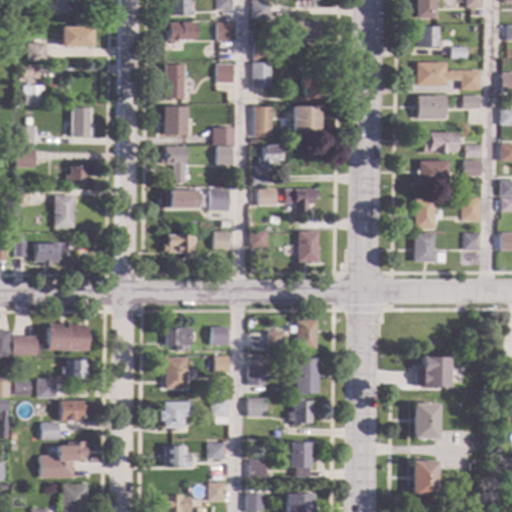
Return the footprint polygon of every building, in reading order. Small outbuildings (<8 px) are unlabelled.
[(187,0),(187,12),(189,12),(189,16),(166,16),(166,0),(187,0)] [(229,0),(229,10),(213,10),(213,0),(229,0)] [(433,0),(433,19),(413,19),(413,0),(433,0)] [(478,0),(478,9),(462,9),(462,0),(478,0)] [(50,13),(35,14),(34,2),(50,2),(50,13)] [(267,20),(249,20),(249,4),(267,4),(267,20)] [(317,40),(292,39),(293,23),(317,23),(317,40)] [(191,41),(164,40),(164,31),(159,31),(159,24),(192,24),(191,41)] [(231,24),(231,41),(214,41),(214,24),(231,24)] [(511,41),(503,41),(503,26),(511,26),(511,41)] [(89,48),(59,48),(59,28),(88,28),(89,48)] [(435,43),(437,43),(437,48),(413,48),(413,28),(435,28),(435,43)] [(41,45),(44,44),(44,61),(25,62),(25,45),(33,45),(33,39),(41,39),(41,45)] [(267,62),(251,62),(251,44),(267,44),(267,62)] [(462,60),(447,60),(447,49),(462,49),(462,60)] [(268,88),(249,88),(249,64),(268,64),(268,88)] [(442,72),(475,72),(475,91),(457,91),(457,81),(442,81),(442,86),(412,86),(412,64),(442,64),(442,72)] [(37,79),(21,79),(21,66),(36,66),(37,79)] [(180,99),(161,99),(162,66),(180,66),(180,99)] [(230,84),(214,84),(214,66),(230,66),(230,84)] [(511,92),(499,92),(499,76),(511,76),(511,92)] [(310,86),(315,86),(315,100),(292,100),(292,95),(297,95),(297,77),(310,77),(310,86)] [(40,91),(36,91),(37,106),(21,106),(21,87),(40,87),(40,91)] [(441,119),(413,119),(413,97),(441,97),(441,119)] [(475,110),(459,110),(459,97),(475,97),(475,110)] [(184,136),(161,136),(161,107),(183,108),(184,108),(184,136)] [(267,137),(249,137),(250,107),(267,107),(267,137)] [(315,131),(289,131),(289,108),(315,108),(315,131)] [(86,137),(68,137),(68,109),(86,109),(86,137)] [(511,126),(497,126),(497,109),(511,109),(511,126)] [(32,143),(13,144),(13,128),(32,128),(32,143)] [(229,146),(209,145),(210,129),(229,129),(229,146)] [(452,153),(420,153),(420,133),(452,133),(452,153)] [(511,162),(497,162),(497,146),(511,146),(511,162)] [(477,159),(462,159),(462,147),(477,147),(477,159)] [(182,184),(170,184),(170,165),(158,165),(158,158),(162,158),(162,148),(182,148),(182,184)] [(228,166),(214,166),(214,148),(229,148),(228,166)] [(274,163),(269,163),(269,169),(259,169),(259,165),(255,165),(255,154),(259,154),(259,148),(275,148),(274,163)] [(32,168),(14,168),(13,151),(31,151),(32,168)] [(444,185),(415,185),(415,162),(444,162),(444,185)] [(477,176),(461,176),(461,162),(477,162),(477,176)] [(82,185),(63,185),(63,176),(67,176),(67,168),(82,167),(82,185)] [(264,186),(249,186),(249,177),(264,177),(264,186)] [(511,197),(497,197),(497,183),(511,183),(511,197)] [(274,206),(253,207),(253,190),(273,190),(274,206)] [(226,191),(225,212),(204,212),(205,191),(226,191)] [(313,199),(309,199),(309,205),(304,205),(304,213),(290,213),(290,205),(281,205),(281,191),(313,191),(313,199)] [(26,206),(11,207),(11,192),(25,192),(26,206)] [(195,209),(161,208),(161,192),(195,192),(195,209)] [(70,229),(51,229),(51,197),(69,197),(70,229)] [(477,222),(458,222),(458,199),(477,199),(477,222)] [(511,213),(497,213),(497,199),(511,199),(511,213)] [(429,229),(410,229),(410,200),(429,200),(429,229)] [(264,249),(246,249),(246,232),(264,232),(264,249)] [(225,251),(210,251),(210,233),(225,233),(225,251)] [(314,263),(294,262),(294,254),(286,254),(286,248),(294,248),(294,234),(314,234),(314,263)] [(429,253),(441,253),(441,263),(410,263),(410,235),(429,235),(429,253)] [(476,251),(460,251),(460,235),(476,235),(476,251)] [(511,252),(498,252),(498,235),(511,235),(511,252)] [(189,259),(180,259),(180,254),(163,254),(163,252),(160,252),(160,245),(164,245),(164,236),(189,236),(189,259)] [(22,257),(12,257),(12,242),(22,242),(22,257)] [(54,263),(47,263),(47,267),(40,267),(40,263),(31,263),(31,245),(54,244),(54,263)] [(312,350),(293,350),(293,334),(287,334),(286,327),(293,327),(293,322),(312,322),(312,350)] [(82,351),(46,352),(45,326),(82,326),(82,351)] [(224,346),(207,346),(207,329),(224,328),(224,346)] [(188,346),(180,346),(180,351),(174,351),(174,347),(163,347),(163,330),(188,329),(188,346)] [(280,346),(265,346),(265,332),(280,332),(280,346)] [(33,357),(7,357),(7,337),(33,337),(33,357)] [(446,358),(445,371),(448,371),(447,381),(446,380),(446,382),(445,382),(445,387),(411,387),(411,371),(416,371),(416,358),(418,358),(418,357),(446,358)] [(225,373),(211,373),(211,358),(225,358),(225,373)] [(183,390),(162,390),(162,359),(183,359),(183,390)] [(313,394),(285,395),(285,380),(290,380),(290,360),(312,360),(313,394)] [(82,379),(64,379),(64,376),(58,376),(58,369),(64,369),(64,362),(82,362),(82,379)] [(261,386),(245,386),(245,368),(261,367),(261,386)] [(53,395),(34,396),(34,381),(52,381),(53,395)] [(27,396),(10,397),(10,383),(27,383),(27,396)] [(262,418),(245,418),(244,399),(262,399),(262,418)] [(225,417),(207,417),(207,401),(225,400),(225,417)] [(299,402),(308,402),(308,410),(310,410),(310,416),(308,416),(308,424),(299,424),(299,427),(290,427),(290,421),(285,421),(285,414),(289,414),(289,400),(299,400),(299,402)] [(82,420),(79,420),(79,422),(57,422),(57,402),(82,402),(82,420)] [(188,418),(180,418),(180,427),(179,427),(179,429),(161,429),(161,421),(157,422),(157,412),(161,412),(161,403),(188,403),(188,418)] [(434,440),(410,440),(410,405),(434,404),(434,440)] [(507,428),(499,428),(499,419),(506,419),(507,428)] [(55,441),(38,441),(38,424),(55,424),(55,441)] [(82,462),(69,462),(69,479),(34,479),(34,457),(54,457),(53,445),(62,445),(62,442),(82,442),(82,462)] [(221,460),(204,460),(204,444),(221,444),(221,460)] [(307,469),(305,469),(305,478),(291,478),(291,469),(286,469),(286,453),(281,453),(281,444),(307,444),(307,469)] [(181,457),(187,457),(187,468),(161,468),(161,447),(181,447),(181,457)] [(261,481),(245,482),(245,462),(261,461),(261,481)] [(433,497),(409,498),(409,462),(432,462),(433,497)] [(221,502),(205,502),(205,484),(221,484),(221,502)] [(82,511),(59,511),(59,486),(82,486),(82,511)] [(308,511),(283,511),(283,494),(308,494),(308,511)] [(259,511),(243,511),(243,495),(259,495),(259,511)] [(178,499),(186,499),(186,511),(161,511),(161,496),(178,496),(178,499)]
